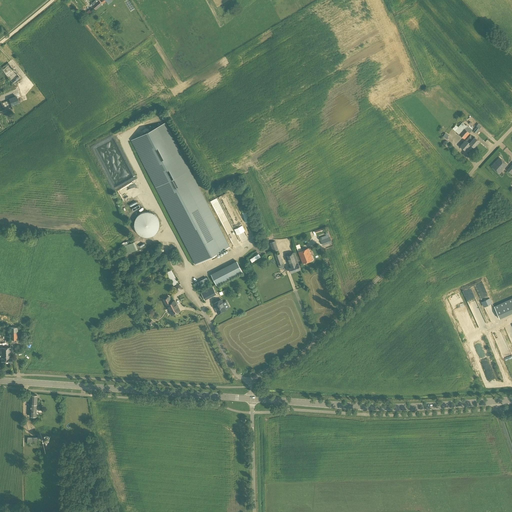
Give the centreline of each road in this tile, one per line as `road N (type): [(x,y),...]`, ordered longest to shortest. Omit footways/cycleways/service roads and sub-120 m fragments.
road 1 (unclassified): [(251,399),(251,381),(297,358),(419,241),(511,129)]
road 2 (secondary): [(251,399),(386,408),(511,401)]
road 3 (secondary): [(0,381),(251,399)]
